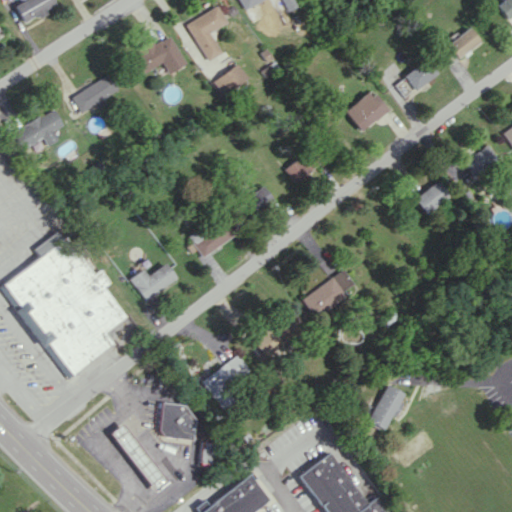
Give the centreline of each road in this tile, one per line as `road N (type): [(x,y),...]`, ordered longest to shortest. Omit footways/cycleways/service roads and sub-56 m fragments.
road 1 (residential): [(511,68),(21,446)]
road 2 (residential): [(139,0),(0,91)]
road 3 (primary): [(0,424),(89,511)]
